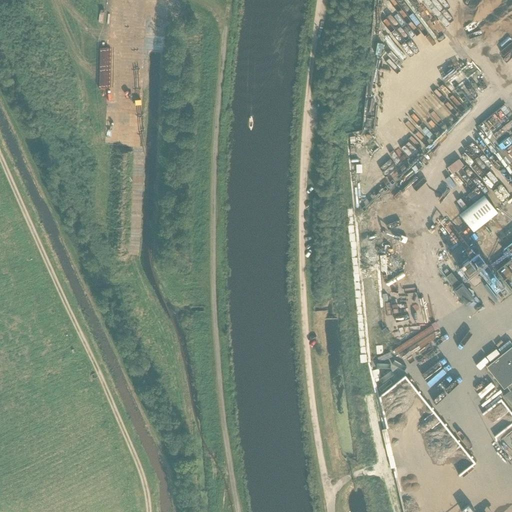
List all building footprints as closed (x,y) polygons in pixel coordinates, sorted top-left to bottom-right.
[(376,16),(390,16),(390,10),(396,10),(395,1),(375,2),(376,16)] [(374,95),(387,96),(388,66),(375,66),(374,95)] [(497,212),(484,195),(460,213),(474,231),(497,212)] [(472,299),(461,285),(451,272),(445,277),(455,290),(466,303),(472,299)] [(414,302),(433,329),(447,318),(428,292),(414,302)] [(386,337),(390,334),(385,327),(381,330),(386,337)] [(413,336),(402,344),(406,351),(418,344),(413,336)] [(503,396),(511,406),(511,346),(486,367),(504,389),(507,386),(510,390),(503,396)] [(511,469),(506,463),(497,470),(507,482),(511,477),(511,469)]
